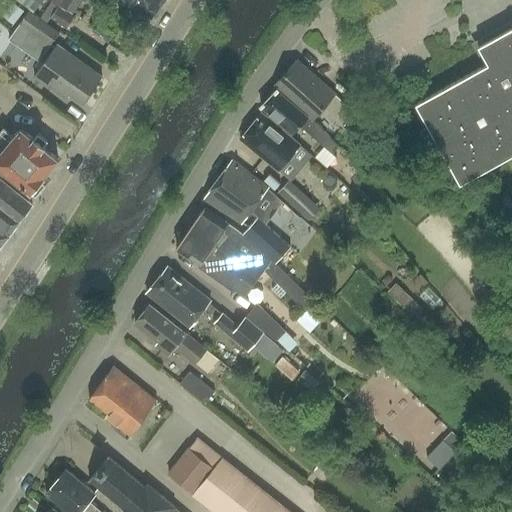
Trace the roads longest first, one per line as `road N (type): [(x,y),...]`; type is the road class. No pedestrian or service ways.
road 1 (residential): [(0,503),(287,41),(325,0)]
road 2 (tertiary): [(0,314),(195,0)]
